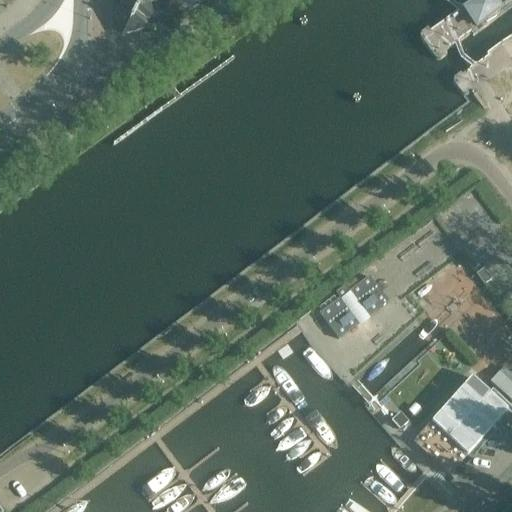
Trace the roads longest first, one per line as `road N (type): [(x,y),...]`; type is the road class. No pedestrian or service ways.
road 1 (residential): [(511,196),(477,155),(440,153),(63,438),(0,470)]
road 2 (residential): [(70,58),(135,64),(231,0)]
